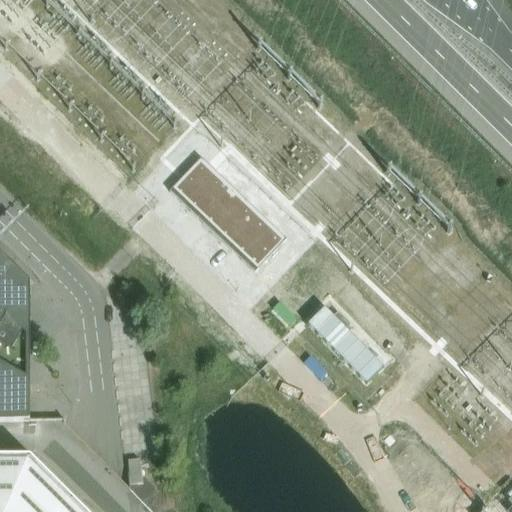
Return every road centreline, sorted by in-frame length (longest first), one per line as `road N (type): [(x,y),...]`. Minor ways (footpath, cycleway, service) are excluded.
road 1 (trunk): [(381,0),(511,131)]
road 2 (residential): [(0,439),(49,440),(118,511)]
